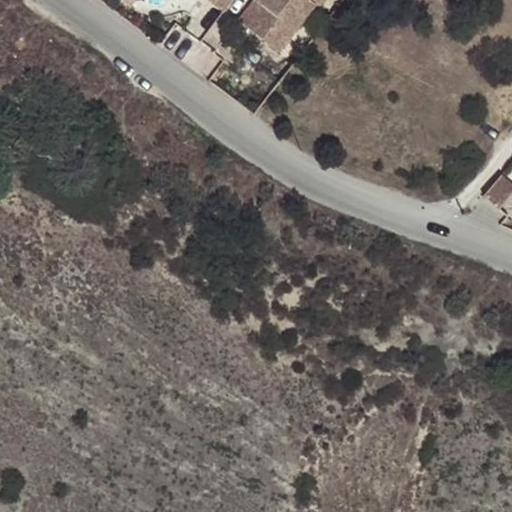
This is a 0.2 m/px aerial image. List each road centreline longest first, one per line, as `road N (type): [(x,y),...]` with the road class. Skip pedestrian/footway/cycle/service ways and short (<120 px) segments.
road 1 (unclassified): [(423,233),(348,199),(193,99),(63,0)]
road 2 (residential): [(423,233),(511,130)]
